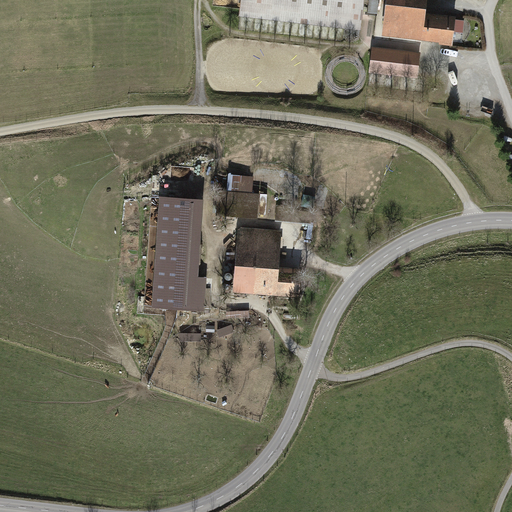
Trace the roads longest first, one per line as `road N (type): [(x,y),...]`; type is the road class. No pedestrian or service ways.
road 1 (track): [(0,132),(158,109),(315,120),(412,143),(442,164),(471,209)]
road 2 (tertiary): [(183,511),(213,502),(265,462),(294,416),(339,303),(371,266),(442,228),(511,221)]
road 3 (track): [(511,357),(484,345),(446,347),(339,377),(313,364)]
